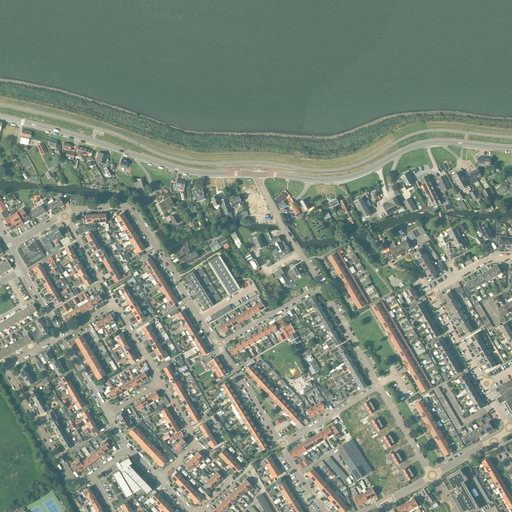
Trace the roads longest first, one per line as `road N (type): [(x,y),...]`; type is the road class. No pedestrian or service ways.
road 1 (tertiary): [(0,117),(175,169),(259,174)]
road 2 (tertiary): [(259,174),(344,178),(433,141),(511,147)]
road 3 (residential): [(217,345),(131,207),(63,215)]
road 4 (residential): [(75,481),(5,366),(61,334)]
